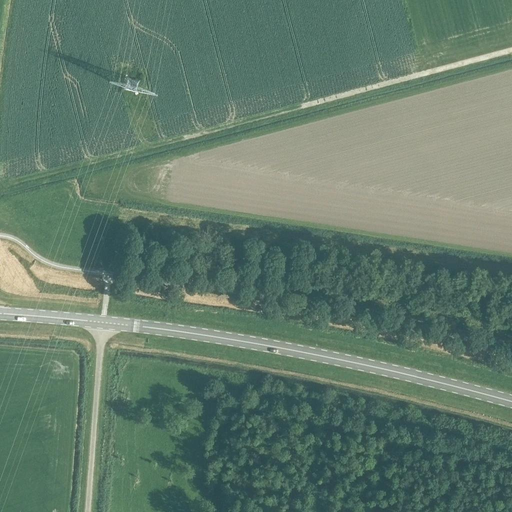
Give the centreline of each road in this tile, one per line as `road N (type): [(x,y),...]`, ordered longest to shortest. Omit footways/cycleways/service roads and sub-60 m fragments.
road 1 (secondary): [(102,323),(361,364),(511,402)]
road 2 (unclassified): [(87,511),(102,323)]
